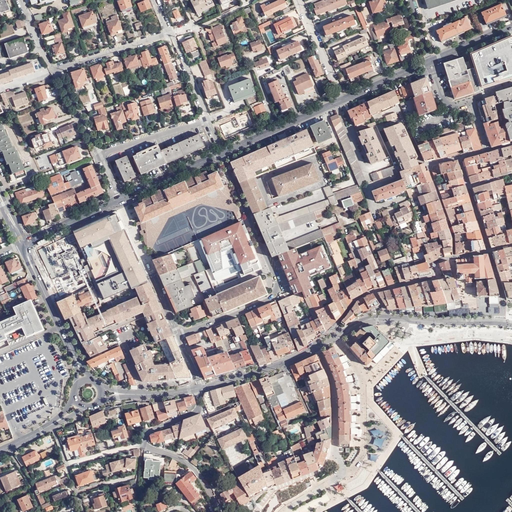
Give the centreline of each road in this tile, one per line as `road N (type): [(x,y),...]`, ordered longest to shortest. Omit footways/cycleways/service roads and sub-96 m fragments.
road 1 (residential): [(221,154),(275,289),(265,301),(179,335)]
road 2 (residential): [(197,391),(196,411),(156,427),(144,441),(192,467),(218,511)]
road 3 (residential): [(179,335),(118,199)]
road 4 (residential): [(335,338),(357,387),(360,437),(344,463)]
road 5 (tertiary): [(221,154),(342,100)]
road 6 (tertiary): [(202,389),(317,348)]
road 7 (residential): [(170,32),(54,70)]
